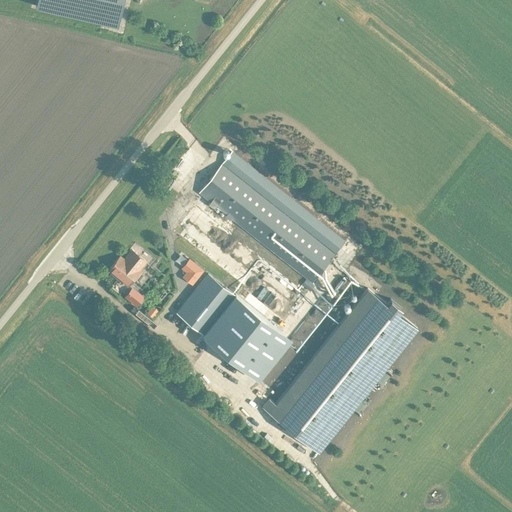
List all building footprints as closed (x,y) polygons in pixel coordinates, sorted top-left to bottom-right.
[(36,0),(35,5),(117,24),(123,0),(36,0)] [(312,282),(334,254),(225,167),(202,195),(312,282)] [(171,228),(178,234),(173,240),(181,247),(186,240),(289,322),(311,295),(192,201),(171,228)] [(132,249),(124,259),(120,256),(108,270),(126,284),(137,269),(136,269),(144,259),(132,249)] [(181,268),(186,272),(182,276),(192,284),(203,270),(189,258),(181,268)] [(235,295),(208,273),(177,312),(204,334),(235,295)] [(300,273),(294,280),(298,283),(304,276),(300,273)] [(269,398),(262,406),(318,451),(417,327),(398,312),(401,307),(390,298),(387,303),(367,288),(275,403),(269,398)] [(281,332),(235,295),(204,334),(202,335),(249,372),(281,332)]
